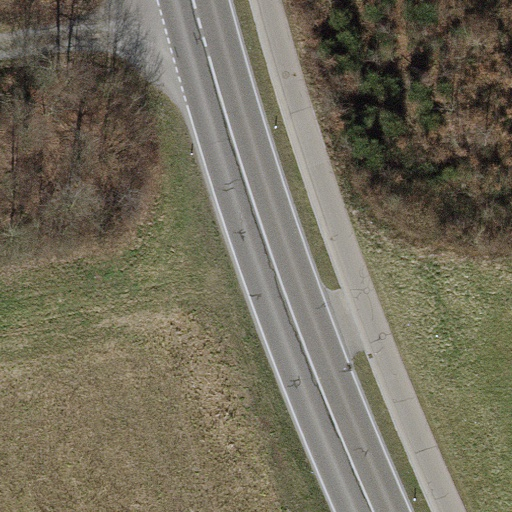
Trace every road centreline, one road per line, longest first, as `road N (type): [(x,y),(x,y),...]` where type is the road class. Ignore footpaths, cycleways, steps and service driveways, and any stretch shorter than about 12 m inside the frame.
road 1 (primary): [(195,0),(232,138),(374,511)]
road 2 (track): [(0,44),(199,13)]
